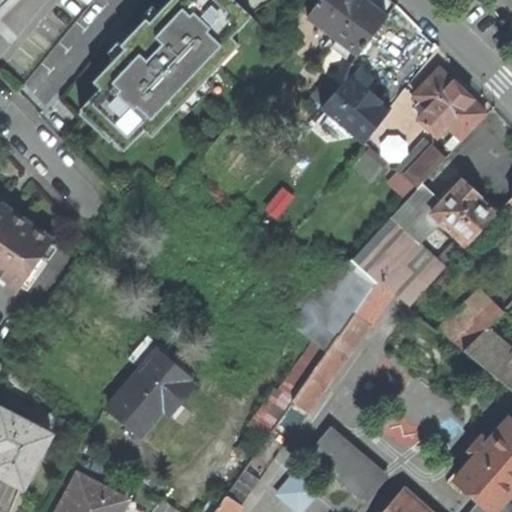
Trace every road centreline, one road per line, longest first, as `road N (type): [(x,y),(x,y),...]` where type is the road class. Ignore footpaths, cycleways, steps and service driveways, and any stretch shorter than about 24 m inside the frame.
road 1 (residential): [(0,108),(99,215)]
road 2 (residential): [(511,97),(414,0)]
